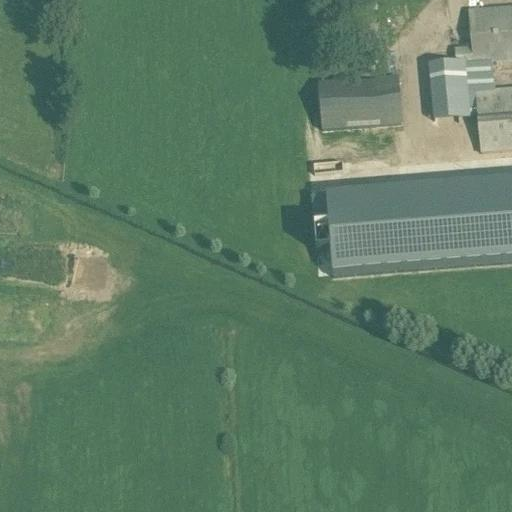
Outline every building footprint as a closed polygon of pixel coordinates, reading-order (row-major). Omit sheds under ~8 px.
[(455,50),(455,68),(511,63),(511,9),(469,13),(471,48),(455,50)] [(424,72),(450,69),(449,57),(422,60),(424,72)] [(427,115),(448,114),(446,77),(425,78),(427,115)] [(322,132),(402,126),(398,79),(319,85),(322,132)] [(511,90),(476,93),(481,156),(511,153),(511,90)] [(511,182),(327,197),(334,279),(511,265),(511,182)]
